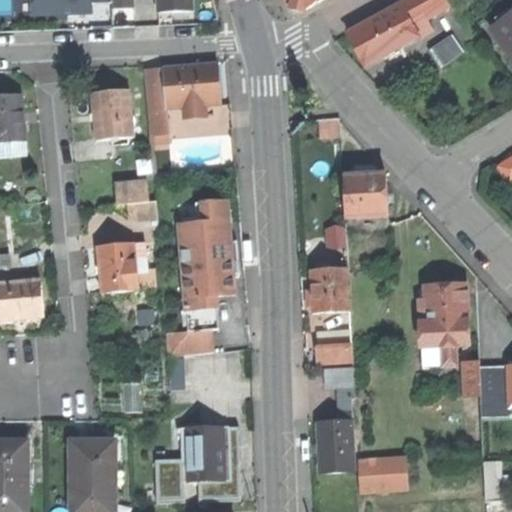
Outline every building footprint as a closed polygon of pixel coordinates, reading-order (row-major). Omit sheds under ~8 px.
[(32,0),(33,17),(71,15),(93,15),(92,4),(92,0),(32,0)] [(112,0),(112,3),(113,11),(128,10),(132,10),(131,0),(112,0)] [(157,0),(158,13),(194,11),(193,0),(157,0)] [(324,0),(287,0),(292,7),(298,9),(306,11),(324,0)] [(393,54),(432,33),(427,23),(450,11),(448,6),(449,5),(446,0),(411,0),(349,34),(367,68),(393,54)] [(128,10),(113,11),(114,28),(129,27),(128,10)] [(511,10),(499,20),(502,26),(495,31),(511,55),(511,10)] [(444,68),(466,53),(456,37),(432,52),(444,68)] [(218,66),(163,70),(166,109),(183,108),(206,107),(221,105),(219,83),(218,66)] [(166,109),(163,70),(145,72),(150,136),(152,136),(154,136),(168,135),(166,109)] [(129,92),(92,95),(96,138),(96,141),(122,138),(133,137),(129,92)] [(0,144),(26,142),(24,125),(24,121),(23,112),(21,97),(0,98),(0,144)] [(207,116),(206,107),(183,108),(184,118),(207,116)] [(324,121),(326,137),(342,135),(339,118),(324,121)] [(169,144),(168,135),(154,136),(154,145),(169,144)] [(26,142),(0,144),(0,155),(27,153),(26,142)] [(347,220),(391,217),(390,176),(369,177),(346,178),(347,220)] [(116,189),(117,206),(130,205),(149,203),(148,187),(116,189)] [(196,205),(198,224),(227,222),(225,202),(196,205)] [(149,203),(130,205),(131,222),(158,220),(156,203),(149,203)] [(180,237),(186,312),(218,309),(217,297),(236,296),(233,263),(239,263),(238,251),(237,241),(231,241),(229,222),(227,222),(198,224),(179,226),(180,237)] [(327,228),(330,249),(351,246),(348,225),(327,228)] [(252,260),(256,260),(255,238),(246,239),(247,255),(247,260),(252,260)] [(135,245),(136,258),(147,257),(146,244),(135,245)] [(136,258),(135,245),(97,249),(99,270),(101,295),(139,291),(136,258)] [(9,255),(0,256),(0,268),(10,268),(9,255)] [(349,270),(314,272),(314,295),(315,314),(351,312),(349,270)] [(40,281),(0,285),(0,321),(44,317),(42,295),(40,281)] [(446,369),(459,369),(460,346),(472,346),(470,287),(455,288),(429,288),(430,310),(424,310),(426,363),(446,362),(446,369)] [(218,331),(218,309),(186,312),(189,334),(213,331),(218,331)] [(155,310),(139,311),(140,326),(156,325),(155,310)] [(215,353),(213,331),(189,334),(181,335),(167,336),(168,341),(170,358),(215,353)] [(353,347),(318,349),(319,364),(354,362),(353,347)] [(185,360),(170,360),(171,391),(186,391),(185,360)] [(470,397),(485,396),(484,369),(483,363),(468,363),(470,397)] [(511,419),(511,415),(511,407),(511,406),(511,368),(484,369),(485,396),(485,420),(511,419)] [(339,388),(354,387),(353,370),(327,371),(328,389),(339,388)] [(354,400),(354,387),(339,388),(340,415),(342,415),(342,423),(352,422),(352,400),(354,400)] [(355,473),(352,422),(342,423),(319,424),(320,447),(321,475),(355,473)] [(184,484),(199,483),(231,482),(229,428),(182,430),(183,461),(184,484)] [(231,482),(199,483),(200,503),(241,502),(240,473),(239,428),(229,428),(231,482)] [(305,439),(301,440),(303,461),(311,461),(310,445),(310,439),(305,439)] [(0,443),(0,511),(25,511),(25,484),(25,444),(3,444),(0,443)] [(90,445),(73,445),(72,511),(114,511),(113,445),(90,445)] [(406,459),(359,462),(361,493),(408,490),(406,459)] [(185,504),(184,484),(183,461),(156,462),(157,505),(185,504)] [(486,502),(503,502),(502,462),(485,463),(486,502)]
